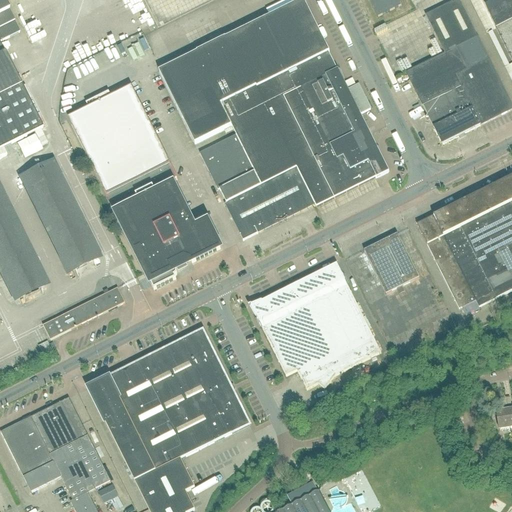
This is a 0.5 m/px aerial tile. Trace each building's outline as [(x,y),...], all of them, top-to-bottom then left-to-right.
[(21,87),(0,44),(0,42),(19,33),(9,12),(10,11),(4,0),(0,0),(0,151),(3,150),(3,149),(42,130),(21,87)] [(32,0),(13,0),(15,6),(14,7),(21,26),(40,19),(39,15),(38,15),(32,0)] [(368,0),(378,18),(401,7),(397,0),(368,0)] [(406,74),(442,146),(511,111),(511,107),(458,0),(456,0),(424,17),(443,56),(406,74)] [(511,0),(480,0),(496,31),(511,62),(511,0)] [(357,86),(347,91),(338,73),(337,72),(319,32),(303,2),(159,73),(195,146),(231,128),(236,137),(200,155),(218,192),(220,191),(227,205),(225,206),(240,236),(243,243),(315,207),(316,209),(388,174),(359,116),(370,111),(357,86)] [(143,42),(139,44),(144,54),(148,52),(143,42)] [(169,189),(166,184),(176,179),(131,89),(68,120),(113,210),(122,206),(125,211),(116,216),(135,254),(144,250),(150,262),(141,266),(154,292),(176,281),(175,278),(176,277),(176,276),(177,276),(177,275),(177,274),(176,273),(173,266),(176,265),(178,268),(184,265),(182,262),(185,260),(186,261),(186,262),(187,262),(187,263),(188,263),(189,263),(190,263),(190,262),(192,265),(220,251),(207,225),(190,234),(187,228),(192,226),(173,188),(169,189)] [(40,134),(34,137),(40,150),(46,147),(40,134)] [(52,151),(19,168),(71,274),(105,258),(52,151)] [(434,218),(417,227),(459,311),(476,302),(479,309),(511,292),(511,178),(433,218),(434,218)] [(0,183),(0,266),(16,300),(49,284),(0,183)] [(364,253),(380,285),(386,297),(419,280),(397,236),(364,253)] [(256,319),(262,330),(286,378),(297,373),(306,392),(318,387),(325,392),(336,377),(381,355),(347,287),(341,275),(340,275),(336,268),(329,271),(328,270),(261,304),(261,305),(258,307),(255,314),(257,318),(256,319)] [(367,305),(385,297),(383,293),(379,294),(376,288),(362,294),(367,305)] [(118,290),(52,323),(60,337),(125,305),(118,290)] [(121,374),(110,380),(109,380),(88,390),(135,484),(149,511),(193,511),(195,511),(186,493),(195,489),(182,464),(180,461),(249,427),(203,334),(139,365),(137,365),(136,365),(135,365),(134,365),(132,365),(131,365),(130,366),(129,366),(128,367),(126,367),(125,368),(124,369),(124,370),(123,371),(122,372),(121,373),(121,374)] [(40,348),(43,355),(52,351),(49,344),(40,348)] [(70,503),(74,511),(96,511),(88,494),(111,483),(69,400),(1,434),(31,494),(61,479),(73,502),(70,503)] [(499,431),(510,430),(507,411),(496,413),(499,431)] [(328,511),(315,484),(301,491),(291,496),(286,498),(290,508),(282,511),(328,511)] [(112,487),(99,494),(104,505),(118,498),(112,487)]
